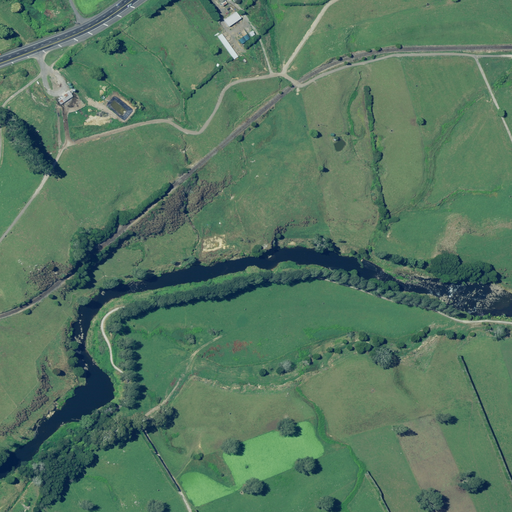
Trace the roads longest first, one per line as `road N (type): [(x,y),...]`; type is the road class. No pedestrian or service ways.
road 1 (track): [(63,144),(163,120),(197,131),(225,88),(273,74),(303,85),(356,62),(402,54),(511,56)]
road 2 (track): [(191,511),(142,425),(193,353),(221,333)]
road 3 (track): [(0,238),(63,144),(62,113),(78,104)]
road 4 (trunk): [(131,0),(83,31),(0,63)]
